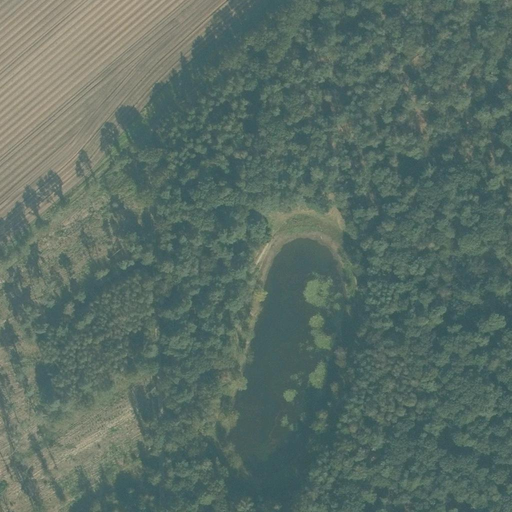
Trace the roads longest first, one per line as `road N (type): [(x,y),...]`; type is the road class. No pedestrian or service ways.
road 1 (track): [(154,372),(147,133),(340,0)]
road 2 (track): [(324,511),(511,339)]
road 3 (track): [(147,133),(0,259)]
